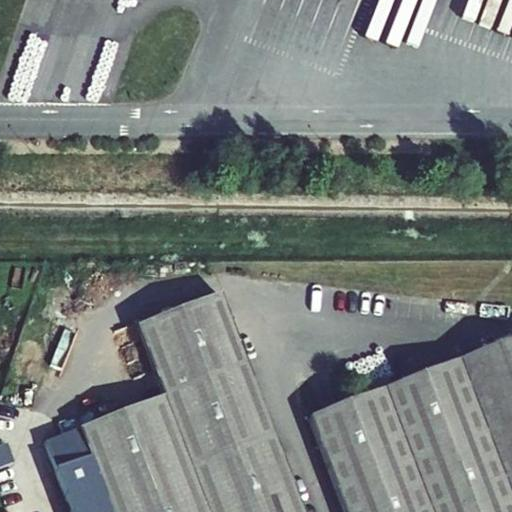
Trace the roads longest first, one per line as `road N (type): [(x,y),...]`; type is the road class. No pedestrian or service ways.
road 1 (unknown): [(267,345),(252,306),(222,282),(161,287),(113,307),(52,397),(36,436),(35,464),(52,511)]
road 2 (unknown): [(266,0),(511,75)]
road 3 (unknown): [(267,345),(469,331)]
road 4 (unknown): [(332,511),(267,345)]
road 5 (unknown): [(234,0),(190,119)]
road 6 (unknown): [(23,119),(58,0)]
